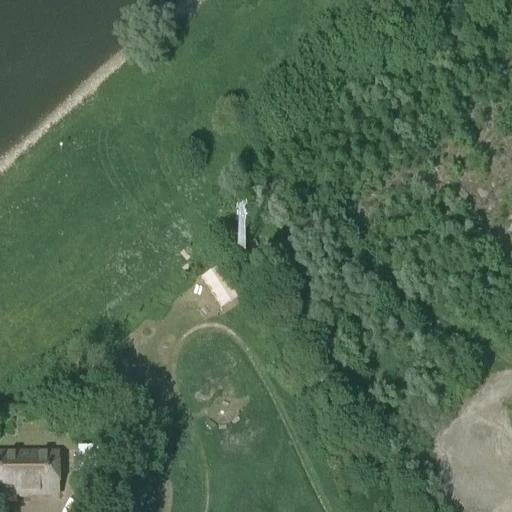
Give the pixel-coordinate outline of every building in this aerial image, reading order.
[(219,233),(225,244),(244,235),(239,224),(219,233)] [(273,242),(242,249),(245,258),(275,251),(273,242)] [(102,452),(78,452),(78,476),(102,476),(102,452)] [(0,497),(58,497),(58,457),(0,456),(0,497)] [(92,487),(92,478),(76,478),(76,488),(92,487)] [(140,511),(149,489),(124,480),(111,511),(140,511)]
